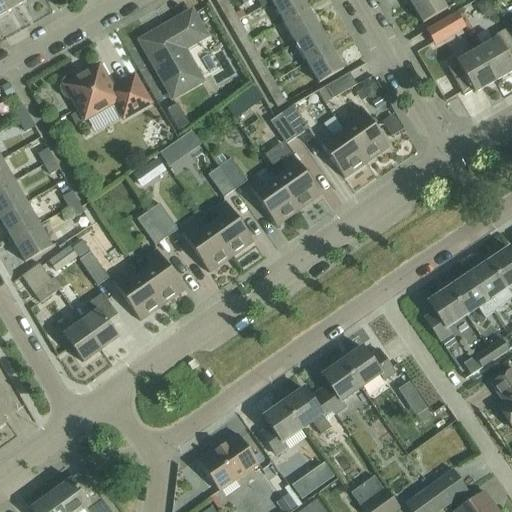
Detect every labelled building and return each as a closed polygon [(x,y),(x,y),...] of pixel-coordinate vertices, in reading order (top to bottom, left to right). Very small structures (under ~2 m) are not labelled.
[(9,0),(0,0),(0,16),(14,8),(9,0)] [(9,0),(14,8),(29,0),(9,0)] [(276,0),(271,3),(283,23),(307,9),(301,0),(276,0)] [(440,0),(416,0),(410,4),(422,25),(446,11),(440,0)] [(485,0),(484,0),(475,6),(481,17),(488,19),(495,15),(485,0)] [(226,1),(218,6),(229,26),(238,22),(226,1)] [(283,23),(294,44),(319,29),(307,9),(283,23)] [(140,42),(172,98),(183,92),(184,94),(190,91),(189,88),(200,82),(182,50),(204,37),(191,13),(140,42)] [(435,44),(463,28),(455,14),(427,30),(435,44)] [(238,22),(229,26),(241,47),(250,42),(238,22)] [(294,44),(307,65),(331,51),(319,29),(294,44)] [(496,39),(476,51),(494,83),(511,72),(511,44),(504,31),(495,36),(496,39)] [(250,42),(241,47),(253,67),(261,62),(250,42)] [(331,51),(307,65),(318,85),(342,71),(331,51)] [(494,83),(476,51),(456,63),(454,60),(444,65),(463,97),(472,92),(474,94),(494,83)] [(253,67),(265,89),(274,84),(261,62),(253,67)] [(71,100),(84,122),(115,104),(124,120),(150,104),(134,77),(112,89),(99,66),(77,79),(72,78),(68,79),(64,81),(62,84),(61,88),(61,93),(63,97),(67,99),(71,100)] [(324,88),(331,100),(355,86),(348,74),(324,88)] [(265,89),(276,109),(285,104),(274,84),(265,89)] [(243,115),(268,100),(261,89),(236,104),(243,115)] [(176,104),(165,110),(177,131),(187,125),(176,104)] [(18,123),(28,117),(22,107),(13,113),(18,123)] [(292,107),(281,115),(297,138),(308,130),(292,107)] [(355,124),(343,132),(366,165),(388,149),(360,109),(349,116),(355,124)] [(285,146),(297,138),(281,115),(269,123),(285,146)] [(28,117),(18,123),(24,133),(34,128),(28,117)] [(193,130),(164,148),(174,164),(203,146),(193,130)] [(366,165),(343,132),(332,140),(326,132),(315,139),(344,180),(366,165)] [(43,166),(53,160),(47,150),(37,155),(43,166)] [(165,151),(153,156),(160,173),(172,168),(165,151)] [(287,172),(275,180),(298,212),(320,197),(292,156),(281,164),(287,172)] [(53,160),(43,166),(49,176),(58,171),(53,160)] [(234,191),(246,183),(230,160),(218,168),(234,191)] [(0,162),(0,190),(13,183),(1,162),(0,162)] [(223,199),(234,191),(218,168),(207,176),(223,199)] [(298,212),(275,180),(264,188),(258,179),(247,187),(276,228),(298,212)] [(0,190),(0,219),(26,205),(13,183),(0,190)] [(68,209),(77,204),(71,193),(62,198),(68,209)] [(220,219),(208,227),(231,259),(253,244),(225,203),(214,211),(220,219)] [(77,204),(68,209),(74,219),(83,213),(77,204)] [(0,219),(0,221),(12,241),(38,226),(26,205),(0,219)] [(159,205),(147,213),(166,239),(177,231),(159,205)] [(166,239),(147,213),(136,221),(154,247),(166,239)] [(108,241),(115,235),(104,221),(96,227),(108,241)] [(38,226),(12,241),(24,264),(51,248),(38,226)] [(231,259),(208,227),(197,235),(191,227),(180,234),(209,275),(231,259)] [(82,242),(70,250),(76,258),(97,287),(108,279),(82,242)] [(48,262),(55,273),(76,258),(69,248),(48,262)] [(489,256),(485,258),(505,290),(511,285),(511,255),(508,249),(492,260),(489,256)] [(151,267),(139,275),(162,307),(184,292),(156,252),(145,259),(151,267)] [(484,266),(468,276),(491,312),(491,311),(511,298),(505,290),(485,258),(481,261),(484,266)] [(39,265),(21,278),(31,292),(50,282),(50,281),(39,265)] [(162,307),(139,275),(128,283),(122,275),(111,282),(140,323),(162,307)] [(449,283),(445,285),(465,316),(477,309),(483,319),(492,313),(491,311),(491,312),(468,276),(452,287),(449,283)] [(50,282),(31,292),(40,304),(61,289),(54,279),(50,281),(50,282)] [(465,316),(445,285),(441,288),(444,292),(427,303),(434,313),(424,319),(439,343),(450,336),(446,329),(465,316)] [(91,316),(80,323),(100,352),(118,339),(107,323),(117,316),(102,295),(85,307),(91,316)] [(100,352),(80,323),(69,331),(63,322),(56,327),(82,364),(100,352)] [(501,341),(487,350),(494,360),(508,351),(501,341)] [(342,355),(338,358),(360,389),(379,375),(384,381),(393,374),(377,351),(368,358),(361,349),(345,360),(342,355)] [(487,350),(474,359),(481,369),(494,360),(487,350)] [(328,386),(319,393),(335,416),(344,409),(340,403),(360,389),(338,358),(334,361),(337,365),(321,377),(328,386)] [(511,369),(490,385),(504,404),(497,408),(511,429),(511,369)] [(283,397),(280,399),(301,430),(311,423),(320,436),(330,429),(325,422),(335,416),(319,393),(309,399),(303,390),(287,401),(283,397)] [(301,430),(280,399),(276,402),(279,407),(263,418),(269,427),(260,434),(276,457),(286,450),(281,444),(301,430)] [(198,463),(218,493),(258,466),(237,436),(198,463)] [(404,506),(408,511),(439,511),(467,492),(452,471),(404,506)] [(70,480),(50,495),(62,511),(110,511),(89,482),(78,490),(70,480)] [(360,508),(363,511),(395,511),(399,509),(385,490),(360,508)] [(491,511),(489,508),(492,506),(483,493),(455,511),(491,511)] [(31,511),(62,511),(50,495),(30,510),(31,511)] [(213,497),(210,499),(219,511),(222,510),(213,497)] [(297,508),(298,511),(329,511),(324,497),(297,508)] [(273,511),(268,503),(254,511),(273,511)]
